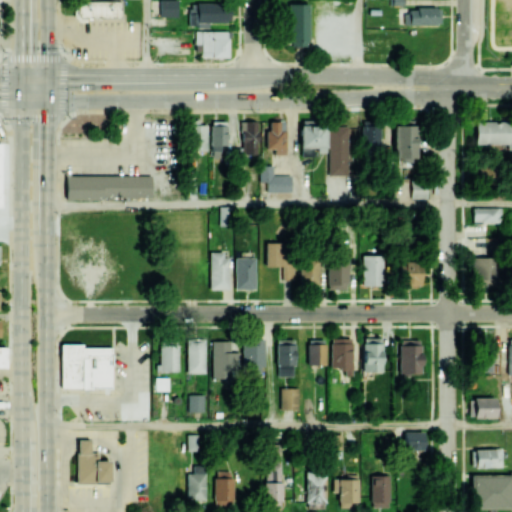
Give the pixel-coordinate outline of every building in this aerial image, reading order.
[(158,0),(158,16),(176,16),(176,0),(158,0)] [(194,2),(195,11),(187,11),(187,26),(228,25),(228,2),(194,2)] [(289,2),(289,41),(292,41),(292,45),(307,45),(307,41),(310,41),(309,2),(289,2)] [(228,31),(194,30),(194,55),(227,56),(228,31)] [(240,154),(256,154),(257,121),(240,121),(240,154)] [(360,122),(361,152),(379,151),(378,121),(360,122)] [(474,145),(511,145),(511,121),(475,121),(474,145)] [(206,150),(205,123),(189,124),(190,151),(206,150)] [(273,155),(285,154),(284,123),(263,124),(264,148),(273,148),(273,155)] [(393,158),(415,157),(414,124),(393,125),(393,158)] [(298,125),(299,147),(315,147),(315,152),(325,152),(325,125),(298,125)] [(328,175),(348,175),(347,125),(327,126),(328,175)] [(224,151),(224,126),(209,126),(209,150),(224,151)] [(259,182),(265,182),(265,192),(290,192),(290,175),(272,175),(272,165),(258,165),(259,182)] [(65,197),(150,198),(150,176),(65,175),(65,197)] [(426,198),(426,182),(409,182),(410,198),(426,198)] [(471,222),(500,222),(501,207),(471,207),(471,222)] [(208,289),(228,289),(228,253),(208,253),(208,289)] [(381,255),(360,255),(361,285),(382,285),(381,255)] [(471,257),(471,285),(494,284),(493,256),(471,257)] [(254,289),(254,257),(233,257),(234,289),(254,289)] [(326,289),(346,289),(346,257),(325,258),(326,289)] [(318,284),(318,259),(299,260),(300,284),(318,284)] [(419,284),(419,261),(398,261),(397,284),(419,284)] [(362,372),(381,372),(381,337),(362,337),(362,372)] [(205,339),(186,338),(185,373),(204,373),(205,339)] [(339,367),(340,338),(330,338),(329,367),(339,367)] [(341,338),(341,376),(351,376),(351,338),(341,338)] [(177,371),(177,339),(158,339),(157,371),(177,371)] [(242,344),(241,372),(263,372),(263,339),(256,339),(256,344),(242,344)] [(294,365),(294,339),(275,339),(275,365),(294,365)] [(324,365),(324,339),(306,339),(306,365),(324,365)] [(420,373),(421,340),(398,339),(397,373),(420,373)] [(238,351),(228,352),(228,340),(210,340),(211,377),(239,376),(238,351)] [(480,371),(496,372),(496,340),(481,340),(480,371)] [(58,341),(80,341),(80,344),(110,344),(110,385),(59,385),(59,356),(58,356),(58,341)] [(297,387),(278,388),(279,410),(297,410),(297,387)] [(202,394),(186,394),(186,411),(203,411),(202,394)] [(422,431),(402,431),(403,450),(422,449),(422,431)] [(75,437),(75,451),(88,451),(88,437),(75,437)] [(75,451),(88,451),(97,451),(97,457),(107,457),(107,481),(75,481),(75,451)] [(204,500),(205,465),(192,464),(191,473),(186,473),(185,499),(204,500)] [(213,500),(232,500),(232,471),(213,471),(213,500)] [(325,502),(324,474),(304,474),(304,502),(325,502)] [(356,502),(356,474),(345,474),(345,478),(331,479),(331,492),(336,492),(336,502),(356,502)] [(511,508),(511,474),(471,474),(472,509),(511,508)] [(370,507),(388,507),(388,475),(369,475),(370,507)]
